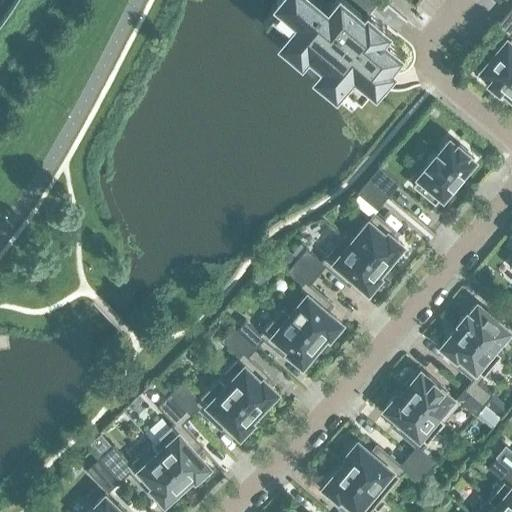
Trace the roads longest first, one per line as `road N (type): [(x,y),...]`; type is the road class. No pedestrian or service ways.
road 1 (residential): [(226,511),(298,442),(511,196)]
road 2 (residential): [(469,0),(431,48),(433,73),(511,139)]
